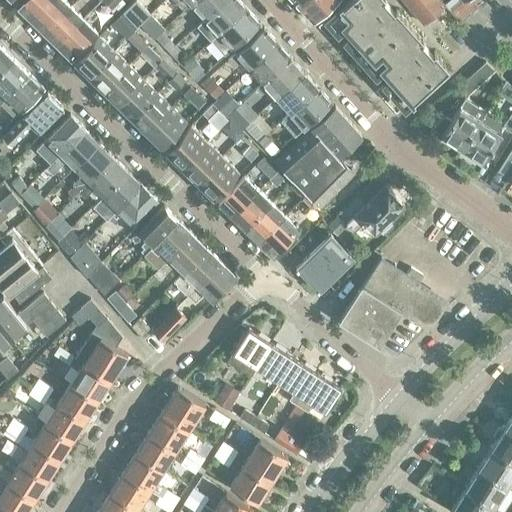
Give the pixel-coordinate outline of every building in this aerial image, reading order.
[(23,0),(18,6),(31,19),(50,0),(23,0)] [(50,0),(31,19),(44,32),(71,6),(64,0),(50,0)] [(191,2),(192,2),(194,0),(175,0),(184,9),(191,2)] [(194,0),(192,2),(205,17),(224,0),(194,0)] [(224,0),(205,17),(218,32),(247,7),(240,0),(224,0)] [(305,0),(299,6),(313,21),(336,0),(305,0)] [(348,0),(327,19),(338,32),(346,25),(354,34),(346,41),(376,74),(384,68),(392,77),(385,84),(405,107),(449,67),(435,51),(433,53),(422,41),(424,39),(396,8),(394,10),(385,0),(348,0)] [(404,0),(424,23),(445,5),(440,0),(404,0)] [(122,11),(136,25),(142,19),(128,5),(122,11)] [(44,32),(57,45),(84,19),(71,6),(44,32)] [(247,7),(218,32),(219,33),(211,40),(225,55),(261,23),(247,7)] [(164,27),(150,12),(140,22),(154,37),(164,27)] [(84,19),(57,45),(71,59),(97,32),(84,19)] [(130,20),(123,27),(130,34),(136,27),(130,20)] [(242,58),(250,67),(278,41),(264,26),(228,59),(234,65),(242,58)] [(74,61),(89,76),(114,50),(99,36),(74,61)] [(163,45),(168,51),(175,44),(169,38),(163,45)] [(250,67),(263,81),(263,82),(291,56),(278,41),(250,67)] [(0,44),(0,73),(15,58),(0,44)] [(175,44),(168,51),(174,57),(181,51),(175,44)] [(89,76),(103,90),(129,64),(114,50),(89,76)] [(268,87),(277,97),(305,71),(291,56),(263,82),(263,81),(256,87),(261,93),(268,87)] [(176,71),(162,57),(155,64),(169,78),(176,71)] [(0,101),(29,72),(15,58),(0,73),(0,88),(0,101)] [(460,84),(469,94),(495,70),(486,62),(460,84)] [(103,90),(118,104),(143,78),(129,64),(103,90)] [(277,97),(290,111),(290,112),(318,86),(305,71),(277,97)] [(29,72),(0,101),(0,102),(14,116),(22,109),(22,110),(45,87),(29,72)] [(118,104),(132,118),(157,92),(143,78),(118,104)] [(199,94),(192,86),(184,93),(191,101),(199,94)] [(290,112),(290,111),(281,118),(288,126),(296,119),(304,127),(332,102),(318,86),(290,112)] [(39,131),(64,106),(48,90),(4,136),(12,144),(32,124),(39,131)] [(132,118),(147,132),(172,106),(157,92),(132,118)] [(431,127),(463,147),(481,118),(486,110),(465,97),(460,105),(452,119),(445,115),(431,127)] [(222,108),(228,114),(235,107),(228,101),(222,108)] [(211,121),(220,112),(211,103),(202,112),(211,121)] [(311,127),(275,160),(294,179),(307,192),(320,206),(355,171),(339,156),(362,135),(335,105),(311,127)] [(172,106),(147,132),(162,147),(187,121),(172,106)] [(227,115),(241,129),(252,119),(252,118),(249,121),(235,107),(228,114),(227,115)] [(511,110),(503,126),(511,131),(511,110)] [(37,149),(47,159),(51,163),(86,127),(71,113),(70,111),(68,114),(44,138),(36,148),(37,149)] [(486,111),(481,118),(463,147),(483,160),(502,132),(496,128),(500,120),(486,111)] [(252,119),(241,129),(242,130),(245,126),(258,140),(265,133),(252,119)] [(182,166),(207,140),(191,125),(166,151),(182,166)] [(67,157),(76,166),(100,141),(86,127),(51,163),(53,165),(56,162),(59,165),(67,157)] [(273,141),(265,133),(258,140),(266,148),(273,141)] [(198,182),(223,156),(207,140),(182,166),(198,182)] [(73,184),(80,191),(115,155),(100,141),(76,166),(84,173),(73,184)] [(258,153),(249,145),(242,152),(251,160),(258,153)] [(498,170),(510,177),(511,173),(511,148),(511,149),(498,170)] [(85,196),(96,185),(104,193),(129,168),(115,155),(80,191),(85,196)] [(214,197),(239,171),(223,156),(198,182),(214,197)] [(277,169),(270,162),(262,171),(269,177),(277,169)] [(109,217),(119,207),(143,182),(129,168),(104,193),(92,205),(107,219),(109,217)] [(277,185),(285,176),(277,169),(269,177),(277,185)] [(28,186),(18,174),(10,181),(19,193),(28,186)] [(219,202),(234,217),(260,190),(245,176),(219,202)] [(307,192),(294,179),(288,185),(301,198),(305,193),(307,192)] [(134,221),(158,196),(144,182),(143,182),(119,207),(109,217),(115,222),(125,212),(134,221)] [(346,224),(347,224),(354,232),(365,220),(377,232),(405,204),(385,184),(346,224)] [(44,199),(30,185),(21,194),(35,208),(44,199)] [(234,217),(246,229),(272,202),(260,190),(234,217)] [(0,211),(17,198),(11,191),(0,199),(0,205),(1,207),(0,207),(0,211)] [(313,201),(305,193),(301,198),(298,201),(306,209),(313,201)] [(0,211),(0,243),(5,240),(0,233),(0,221),(8,215),(6,212),(19,201),(17,198),(0,211)] [(246,229),(259,242),(286,215),(272,202),(246,229)] [(140,228),(154,242),(155,243),(179,218),(164,204),(140,228)] [(59,211),(44,224),(58,239),(70,227),(72,225),(59,211)] [(286,215),(259,242),(273,255),(299,228),(286,215)] [(327,225),(336,235),(347,224),(346,224),(337,215),(327,225)] [(143,253),(158,267),(159,266),(193,232),(179,218),(155,243),(154,242),(143,253)] [(58,239),(57,240),(70,254),(84,241),(70,227),(58,239)] [(0,269),(29,246),(16,230),(5,240),(0,243),(0,269)] [(158,267),(153,273),(159,279),(165,274),(175,263),(183,270),(183,271),(207,246),(193,232),(159,266),(158,267)] [(296,266),(318,289),(353,256),(331,233),(296,266)] [(102,261),(83,242),(70,255),(87,276),(88,274),(89,273),(102,261)] [(0,269),(0,277),(9,289),(41,263),(41,264),(43,263),(29,246),(0,269)] [(174,280),(188,294),(221,260),(207,246),(183,271),(183,270),(174,280)] [(381,254),(362,283),(402,308),(423,274),(411,266),(408,271),(381,254)] [(89,273),(88,274),(104,293),(119,278),(102,260),(89,273)] [(221,260),(188,294),(195,300),(204,291),(213,299),(236,275),(221,260)] [(41,263),(9,289),(20,302),(51,276),(41,264),(41,263)] [(402,308),(362,283),(339,320),(378,344),(402,308)] [(107,297),(117,309),(126,302),(116,290),(107,297)] [(31,317),(51,301),(44,292),(24,308),(31,317)] [(31,317),(24,308),(17,313),(3,296),(0,298),(0,324),(10,338),(13,342),(21,335),(18,331),(27,325),(26,324),(32,319),(31,317)] [(107,316),(91,297),(81,305),(97,325),(107,316)] [(39,326),(59,310),(51,301),(31,317),(32,319),(39,326)] [(126,302),(117,309),(128,321),(136,314),(126,302)] [(153,331),(163,341),(186,317),(176,307),(153,331)] [(47,335),(66,320),(59,310),(39,326),(47,335)] [(131,325),(144,340),(153,332),(141,317),(131,325)] [(0,324),(0,346),(10,338),(0,324)] [(227,360),(251,375),(272,342),(248,327),(227,360)] [(87,357),(114,374),(127,353),(100,336),(87,357)] [(64,337),(59,346),(74,355),(79,347),(64,337)] [(256,366),(279,381),(295,356),(272,342),(251,375),(256,366)] [(69,363),(74,355),(59,346),(54,353),(69,363)] [(7,355),(2,359),(12,372),(18,368),(7,355)] [(289,398),(297,403),(318,371),(295,356),(279,381),(294,391),(289,398)] [(73,378),(100,395),(114,374),(87,357),(73,378)] [(12,372),(2,359),(0,360),(0,367),(7,377),(12,372)] [(318,371),(297,403),(308,410),(313,403),(325,411),(341,386),(318,371)] [(38,377),(35,383),(50,392),(53,387),(38,377)] [(60,399),(87,416),(100,395),(73,378),(60,399)] [(214,399),(229,409),(240,391),(225,381),(214,399)] [(50,392),(35,383),(28,393),(43,403),(50,392)] [(178,385),(165,406),(192,423),(204,402),(178,385)] [(46,420),(73,437),(87,416),(60,399),(46,420)] [(165,406),(152,426),(179,443),(192,423),(165,406)] [(239,415),(252,423),(256,415),(244,407),(239,415)] [(229,418),(214,408),(209,417),(223,426),(229,418)] [(256,415),(252,423),(264,431),(269,423),(256,415)] [(33,441),(60,458),(73,437),(46,420),(38,433),(13,417),(8,424),(23,434),(33,441)] [(18,442),(23,434),(8,424),(3,432),(18,442)] [(152,426),(139,446),(166,464),(179,443),(152,426)] [(511,430),(505,426),(492,446),(511,459),(511,430)] [(276,438),(297,452),(304,442),(283,428),(276,438)] [(260,438),(245,461),(272,479),(288,455),(260,438)] [(223,440),(220,445),(235,454),(238,450),(223,440)] [(33,441),(19,462),(46,479),(60,458),(33,441)] [(235,454),(220,445),(213,455),(228,465),(235,454)] [(139,446),(126,467),(177,500),(180,496),(166,487),(155,480),(166,464),(139,446)] [(511,459),(492,446),(479,466),(507,485),(511,477),(511,459)] [(200,464),(204,456),(190,447),(185,455),(200,464)] [(200,464),(185,455),(180,463),(195,472),(200,464)] [(272,479),(245,461),(230,485),(257,502),(272,479)] [(19,462),(6,483),(33,500),(46,479),(19,462)] [(479,466),(466,486),(494,505),(507,485),(479,466)] [(126,467),(113,487),(140,505),(144,498),(148,501),(148,503),(153,506),(155,503),(170,511),(177,500),(126,467)] [(6,483),(0,492),(0,509),(4,511),(25,511),(33,500),(6,483)] [(489,511),(494,505),(466,486),(451,508),(456,511),(489,511)] [(113,487),(100,508),(106,511),(134,511),(140,505),(113,487)] [(213,511),(215,511),(250,511),(253,508),(226,491),(220,500),(208,493),(207,495),(193,487),(188,495),(203,504),(213,510),(213,511)] [(203,504),(188,495),(184,502),(198,511),(203,504)]
